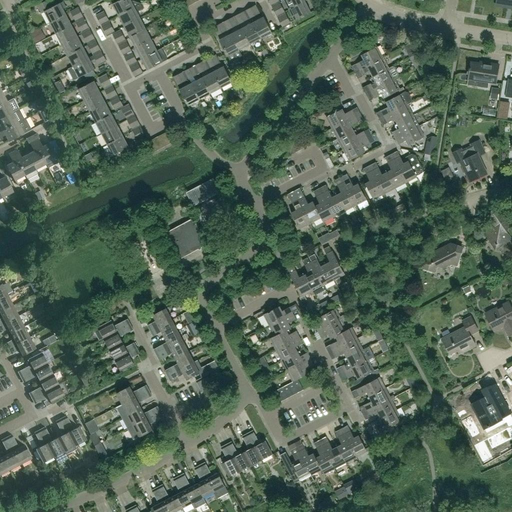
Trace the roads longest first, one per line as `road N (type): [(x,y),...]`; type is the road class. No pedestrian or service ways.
road 1 (residential): [(335,381),(289,288),(215,327)]
road 2 (residential): [(42,511),(106,490),(187,443)]
road 3 (residential): [(215,327),(201,291),(265,240),(254,205)]
road 4 (residential): [(355,166),(387,148),(329,55)]
road 5 (residential): [(242,167),(329,55)]
road 6 (residential): [(158,71),(208,44),(197,25),(248,0)]
road 7 (residential): [(254,205),(323,168),(312,150),(285,165)]
